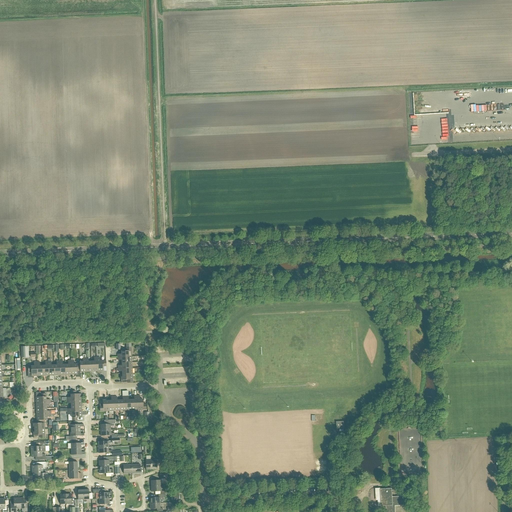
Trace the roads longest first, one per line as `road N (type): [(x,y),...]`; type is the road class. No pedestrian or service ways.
road 1 (secondary): [(0,252),(511,233)]
road 2 (unclassified): [(204,511),(199,446),(167,416),(161,385)]
